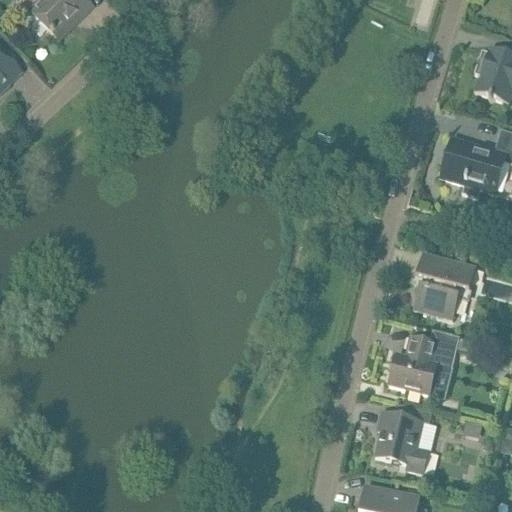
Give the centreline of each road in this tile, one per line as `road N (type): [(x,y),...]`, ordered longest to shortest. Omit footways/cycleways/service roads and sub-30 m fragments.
road 1 (residential): [(319,511),(363,303),(460,0)]
road 2 (residential): [(0,157),(155,0)]
